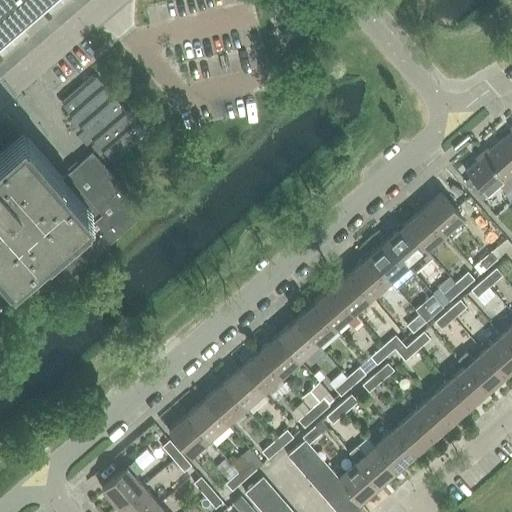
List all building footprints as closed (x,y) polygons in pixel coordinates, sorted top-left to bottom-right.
[(0,0),(0,39),(45,0),(0,0)] [(68,116),(84,134),(121,102),(114,95),(115,90),(109,84),(104,84),(97,75),(93,74),(64,100),(64,104),(72,113),(68,116)] [(121,102),(84,134),(100,153),(103,150),(111,158),(115,159),(145,132),(144,129),(136,120),(137,116),(131,109),(127,109),(121,102)] [(511,130),(502,140),(511,152),(511,130)] [(45,249),(49,254),(69,236),(64,231),(87,211),(60,179),(23,138),(0,158),(0,261),(13,277),(45,249)] [(511,152),(502,140),(484,155),(511,187),(511,186),(511,176),(510,175),(511,173),(511,152)] [(69,236),(49,254),(70,278),(145,211),(92,150),(68,171),(60,179),(87,211),(64,231),(69,236)] [(511,187),(484,155),(466,170),(487,194),(499,184),(506,192),(511,187)] [(441,192),(422,208),(444,233),(452,242),(470,226),(462,216),(441,192)] [(422,208),(404,224),(426,248),(444,233),(422,208)] [(386,239),(408,264),(414,271),(432,256),(426,248),(404,224),(386,239)] [(494,249),(492,250),(498,257),(511,245),(511,243),(506,238),(494,249)] [(386,239),(368,255),(390,280),(389,280),(396,288),(414,271),(408,264),(386,239)] [(479,262),(485,269),(498,257),(492,250),(479,262)] [(368,255),(350,271),(372,295),(389,280),(390,280),(368,255)] [(495,267),(483,278),(489,286),(502,275),(495,267)] [(350,271),(332,286),(354,311),(363,303),(370,312),(379,304),(372,296),(372,295),(350,271)] [(468,271),(455,282),(462,289),(474,278),(468,271)] [(450,276),(437,287),(443,293),(455,282),(450,276)] [(489,286),(483,278),(470,289),(477,296),(489,286)] [(462,289),(455,282),(443,293),(449,300),(462,289)] [(332,286),(314,302),(336,327),(345,318),(353,327),(361,320),(354,311),(332,286)] [(424,293),(412,304),(420,313),(432,303),(424,293)] [(459,298),(447,309),(453,317),(466,306),(459,298)] [(314,302),(296,318),(318,342),(336,327),(314,302)] [(420,313),(419,314),(426,321),(438,310),(432,303),(420,313)] [(453,317),(447,309),(434,320),(441,328),(453,317)] [(426,321),(419,314),(407,324),(413,332),(426,321)] [(296,318),(278,333),(300,358),(318,342),(296,318)] [(384,324),(373,333),(382,343),(393,333),(384,324)] [(511,324),(500,334),(511,347),(511,324)] [(423,331),(411,341),(417,348),(429,338),(423,331)] [(278,333),(260,349),(282,374),(300,358),(278,333)] [(395,334),(384,344),(390,352),(394,348),(395,350),(403,343),(395,334)] [(482,350),(504,375),(511,367),(511,347),(500,334),(482,350)] [(405,346),(403,343),(395,350),(404,360),(417,348),(411,341),(405,346)] [(390,352),(384,344),(370,356),(377,363),(390,352)] [(260,349),(242,365),(264,390),(282,374),(260,349)] [(466,350),(457,358),(464,366),(486,390),(504,375),(482,350),(473,358),(466,350)] [(386,362),(374,373),(380,380),(393,369),(386,362)] [(242,365),(224,381),(246,405),(264,390),(242,365)] [(359,366),(346,377),(353,384),(365,373),(359,366)] [(446,381),(468,406),(486,390),(464,366),(446,381)] [(380,380),(374,373),(361,384),(367,391),(380,380)] [(353,384),(346,377),(334,388),(340,395),(353,384)] [(224,381),(206,396),(228,421),(246,405),(224,381)] [(428,397),(449,422),(468,406),(446,381),(428,397)] [(312,390),(302,399),(310,408),(320,400),(312,390)] [(350,394),(338,404),(344,412),(356,401),(350,394)] [(206,396),(188,412),(210,437),(228,421),(206,396)] [(320,400),(310,408),(317,415),(329,404),(323,397),(320,400)] [(410,413),(431,437),(449,422),(428,397),(410,413)] [(344,412),(338,404),(325,415),(332,423),(344,412)] [(317,415),(310,408),(298,419),(304,427),(317,415)] [(210,437),(188,412),(169,428),(191,453),(210,437)] [(392,428),(413,453),(431,437),(410,413),(392,428)] [(302,436),(304,439),(305,438),(309,442),(320,433),(314,426),(302,436)] [(374,444),(395,469),(413,453),(392,428),(374,444)] [(287,429),(274,440),(280,447),(293,436),(287,429)] [(287,454),(294,463),(313,447),(309,442),(305,438),(304,439),(287,454)] [(170,439),(162,445),(173,457),(180,451),(170,439)] [(280,447),(274,440),(261,451),(268,458),(280,447)] [(357,445),(348,452),(355,460),(356,460),(377,484),(395,469),(374,444),(364,453),(357,445)] [(294,463),(302,472),(321,456),(313,447),(294,463)] [(180,451),(173,457),(185,470),(192,464),(180,451)] [(302,472),(310,481),(328,465),(321,456),(302,472)] [(101,487),(117,506),(142,484),(135,475),(142,469),(133,459),(101,487)] [(251,460),(238,471),(244,479),(257,467),(251,460)] [(344,483),(352,492),(359,500),(377,484),(356,460),(355,460),(338,475),(344,483)] [(310,481),(318,490),(336,474),(328,465),(310,481)] [(244,479),(238,471),(225,482),(231,490),(244,479)] [(318,490),(325,499),(344,483),(338,475),(336,474),(318,490)] [(194,482),(204,494),(212,488),(201,475),(194,482)] [(245,490),(253,499),(270,484),(263,475),(245,490)] [(325,499),(333,508),(352,492),(344,483),(325,499)] [(142,484),(117,506),(122,511),(146,511),(158,502),(150,492),(142,484)] [(253,499),(260,508),(278,493),(270,484),(253,499)] [(212,488),(204,494),(215,507),(223,500),(212,488)] [(333,508),(337,511),(346,511),(359,501),(359,500),(352,492),(333,508)] [(260,508),(263,511),(273,511),(286,502),(278,493),(260,508)] [(237,506),(242,511),(255,511),(245,500),(237,506)] [(359,501),(346,511),(364,511),(367,510),(359,501)] [(146,511),(166,511),(158,502),(146,511)] [(273,511),(291,511),(293,511),(286,502),(273,511)]
